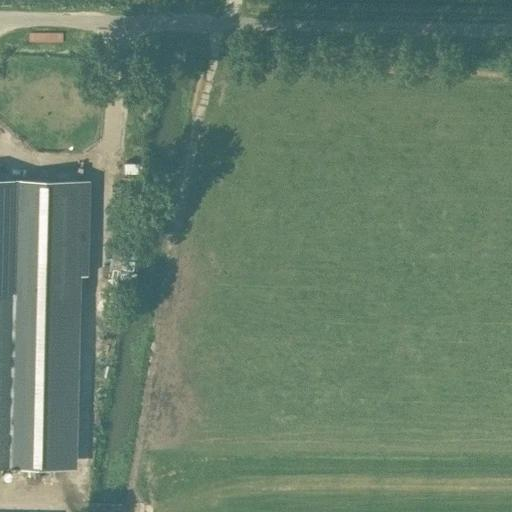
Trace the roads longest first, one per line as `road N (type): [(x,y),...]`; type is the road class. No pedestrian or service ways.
road 1 (unclassified): [(141,24),(511,32)]
road 2 (unclassified): [(141,24),(0,21)]
